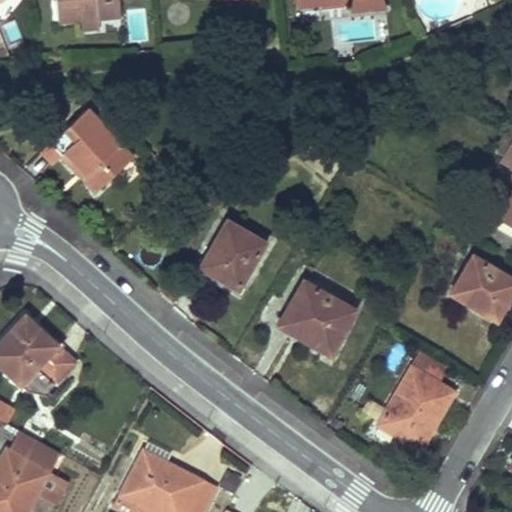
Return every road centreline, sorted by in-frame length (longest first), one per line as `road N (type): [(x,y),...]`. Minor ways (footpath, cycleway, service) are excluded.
road 1 (residential): [(0,227),(55,255),(192,375),(382,511)]
road 2 (residential): [(433,511),(511,377)]
